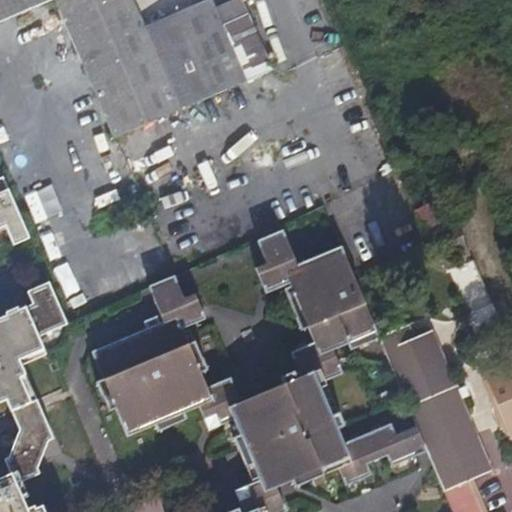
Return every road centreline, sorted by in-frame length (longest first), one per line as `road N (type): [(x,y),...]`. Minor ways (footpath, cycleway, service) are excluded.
road 1 (unknown): [(271,0),(367,221)]
road 2 (unknown): [(0,108),(80,266)]
